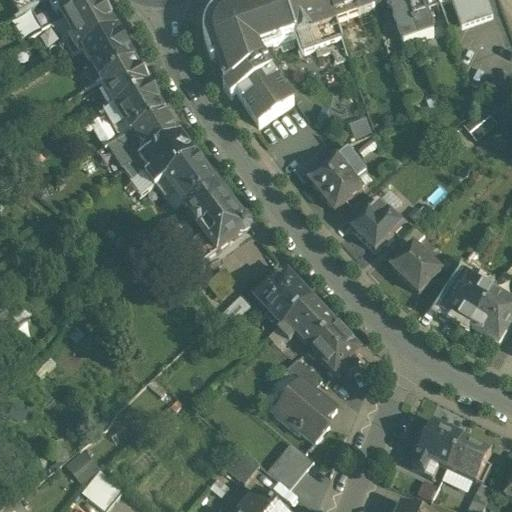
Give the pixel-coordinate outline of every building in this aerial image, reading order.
[(52,0),(9,0),(20,18),(47,3),(52,0)] [(97,0),(52,0),(47,3),(53,14),(54,15),(59,13),(64,21),(99,1),(97,0)] [(203,34),(204,45),(211,66),(215,64),(259,53),(296,40),(296,39),(282,0),(271,0),(263,3),(261,0),(252,0),(240,4),(240,2),(222,8),(212,15),(206,24),(203,34)] [(282,0),(296,39),(297,42),(336,28),(325,0),(282,0)] [(368,0),(325,0),(336,28),(373,15),(368,0)] [(400,0),(368,0),(373,15),(395,8),(402,5),(400,0)] [(434,0),(437,6),(449,2),(459,33),(490,23),(482,0),(434,0)] [(117,32),(99,1),(64,21),(71,34),(75,40),(71,42),(74,49),(77,55),(82,53),(117,32)] [(20,18),(16,21),(22,32),(53,14),(47,3),(20,18)] [(417,8),(415,8),(412,9),(410,3),(402,5),(416,47),(432,42),(422,10),(419,10),(418,9),(417,8)] [(416,47),(402,5),(395,8),(397,13),(395,14),(392,16),(392,20),(390,20),(402,52),(416,47)] [(64,21),(27,42),(35,55),(71,34),(64,21)] [(336,28),(297,42),(296,39),(296,40),(302,58),(341,44),(336,28)] [(117,32),(82,53),(91,68),(86,71),(95,86),(99,84),(135,63),(117,32)] [(71,42),(63,47),(67,53),(74,49),(71,42)] [(259,53),(215,64),(223,90),(222,91),(231,103),(237,99),(259,130),(293,107),(260,58),(259,53)] [(135,63),(99,84),(106,95),(101,98),(106,108),(97,113),(100,118),(150,89),(135,63)] [(150,89),(100,118),(103,124),(108,121),(113,131),(124,125),(130,136),(133,134),(165,116),(150,89)] [(468,127),(476,140),(497,127),(489,114),(468,127)] [(165,116),(133,134),(148,158),(179,137),(172,127),(165,116)] [(366,120),(349,127),(354,141),(372,134),(366,120)] [(130,136),(109,148),(123,172),(148,158),(133,134),(130,136)] [(148,158),(140,163),(149,175),(145,178),(154,190),(155,190),(164,183),(195,159),(179,137),(148,158)] [(324,173),(308,186),(334,215),(360,196),(354,188),(364,180),(345,158),(324,173)] [(195,159),(164,183),(174,196),(180,203),(184,209),(215,185),(195,159)] [(314,160),(293,176),(303,189),(308,186),(324,173),(314,160)] [(140,163),(123,172),(131,184),(138,180),(138,176),(142,174),(145,178),(149,175),(140,163)] [(174,196),(164,183),(155,190),(165,203),(174,196)] [(250,233),(215,185),(184,209),(182,210),(203,237),(216,255),(247,233),(248,234),(250,233)] [(370,201),(351,216),(361,226),(379,210),(370,201)] [(184,209),(180,203),(171,210),(175,215),(182,210),(184,209)] [(379,210),(361,226),(352,234),(375,257),(400,232),(379,210)] [(415,232),(398,248),(407,257),(412,252),(424,241),(415,232)] [(216,255),(203,237),(197,241),(192,245),(180,254),(193,272),(216,255)] [(194,237),(189,241),(192,245),(197,241),(194,237)] [(412,252),(407,257),(391,273),(419,300),(440,279),(412,252)] [(468,262),(451,283),(459,291),(464,283),(467,285),(479,271),(468,262)] [(224,274),(206,289),(220,307),(239,292),(224,274)] [(288,278),(279,286),(275,282),(253,303),(280,332),(311,303),(288,278)] [(467,285),(464,283),(459,291),(443,317),(471,334),(497,292),(484,284),(479,292),(467,285)] [(498,293),(497,292),(471,334),(498,350),(511,326),(511,310),(506,307),(511,296),(511,290),(503,285),(498,293)] [(252,311),(241,300),(223,317),(233,328),(252,311)] [(336,329),(311,303),(280,332),(292,344),(296,339),(310,354),(336,329)] [(0,306),(0,327),(10,318),(0,306)] [(23,312),(7,327),(15,335),(31,319),(23,312)] [(336,329),(310,354),(335,380),(341,374),(346,379),(359,367),(354,362),(361,355),(336,329)] [(321,385),(300,368),(292,378),(301,386),(301,385),(302,385),(313,395),(321,385)] [(302,385),(301,385),(301,386),(274,418),(298,438),(300,436),(314,448),(327,432),(323,428),(335,413),(313,395),(302,385)] [(461,443),(434,431),(413,475),(431,484),(438,470),(447,474),(461,443)] [(491,456),(461,443),(447,474),(476,488),(491,456)] [(291,449),(268,477),(290,495),(314,468),(291,449)] [(83,452),(65,468),(82,487),(100,470),(83,452)] [(259,471),(240,455),(224,474),(243,490),(259,471)] [(109,511),(123,495),(99,475),(80,498),(97,511),(109,511)] [(218,482),(190,511),(215,511),(231,494),(218,482)] [(511,485),(507,483),(503,492),(509,495),(511,487),(511,485)] [(481,489),(470,511),(484,511),(492,495),(481,489)] [(276,511),(257,496),(243,511),(276,511)]
